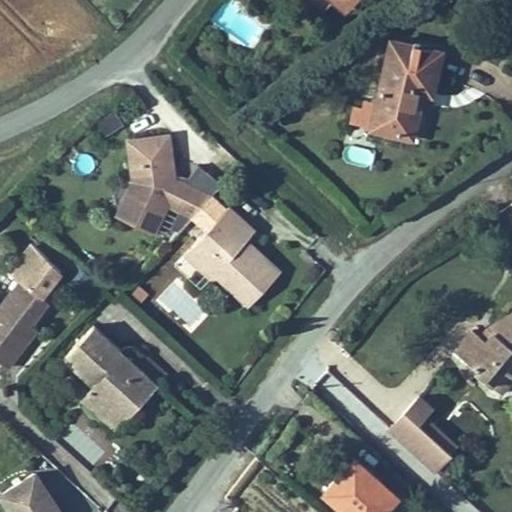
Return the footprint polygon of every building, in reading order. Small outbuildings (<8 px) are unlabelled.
[(322,0),(303,0),(323,18),(332,8),(322,0)] [(322,0),(332,8),(339,0),(343,0),(351,7),(358,0),(322,0)] [(343,0),(339,0),(332,8),(342,18),(351,7),(343,0)] [(511,0),(486,0),(500,21),(511,12),(511,0)] [(448,52),(398,39),(374,124),(416,135),(428,90),(437,93),(448,52)] [(114,207),(147,224),(160,195),(186,209),(203,191),(206,188),(218,175),(197,155),(185,167),(170,169),(164,128),(126,132),(130,173),(114,207)] [(81,165),(95,151),(84,140),(70,155),(81,165)] [(341,157),(370,165),(374,150),(345,142),(341,157)] [(199,223),(219,201),(206,188),(203,191),(186,209),(185,210),(199,223)] [(251,226),(221,199),(219,201),(199,223),(176,250),(198,270),(211,271),(242,299),(256,283),(271,267),(239,238),(251,226)] [(0,363),(13,346),(10,342),(27,319),(20,314),(39,288),(5,264),(0,271),(0,363)] [(473,375),(487,387),(504,367),(511,372),(511,307),(473,329),(467,323),(447,347),(476,372),(473,375)] [(114,426),(134,406),(70,345),(35,381),(66,410),(69,406),(102,438),(114,426)] [(511,372),(504,367),(487,387),(500,398),(511,384),(511,372)] [(461,445),(422,412),(428,405),(417,396),(389,430),(438,472),(461,445)] [(91,450),(102,438),(69,406),(66,410),(59,418),(91,450)] [(375,511),(394,488),(348,453),(338,466),(322,486),(354,511),(375,511)] [(61,511),(63,506),(38,463),(4,483),(20,511),(61,511)]
